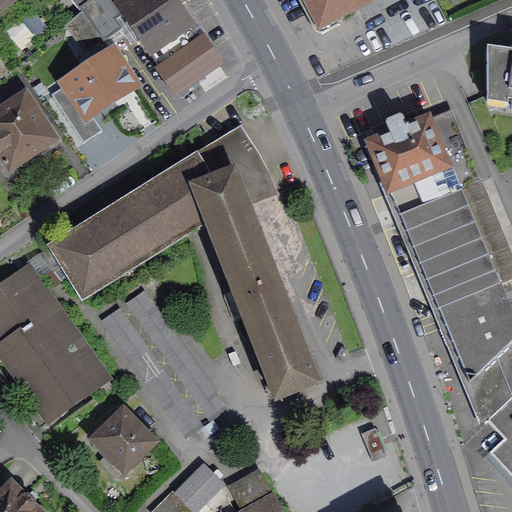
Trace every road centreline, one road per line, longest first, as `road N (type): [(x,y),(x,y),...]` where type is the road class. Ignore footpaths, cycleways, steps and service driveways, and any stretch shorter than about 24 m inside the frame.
road 1 (secondary): [(275,61),(360,252),(449,511)]
road 2 (residential): [(275,61),(0,251)]
road 3 (residential): [(88,511),(20,447),(0,414)]
